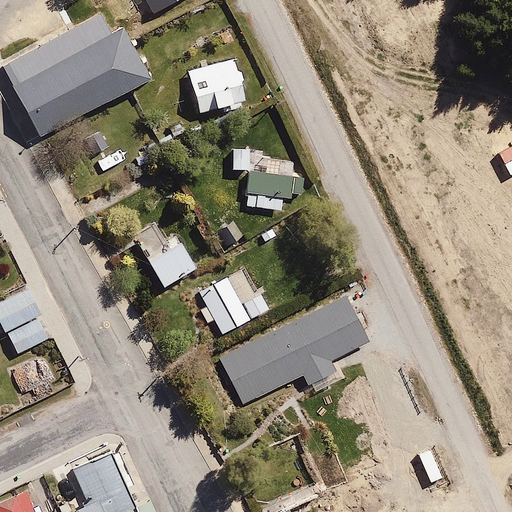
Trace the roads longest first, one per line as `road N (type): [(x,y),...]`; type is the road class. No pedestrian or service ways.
road 1 (residential): [(501,511),(261,0)]
road 2 (residential): [(134,394),(0,145)]
road 3 (track): [(511,108),(375,62),(311,0)]
road 4 (residential): [(0,461),(134,394)]
road 5 (residential): [(190,511),(134,394)]
